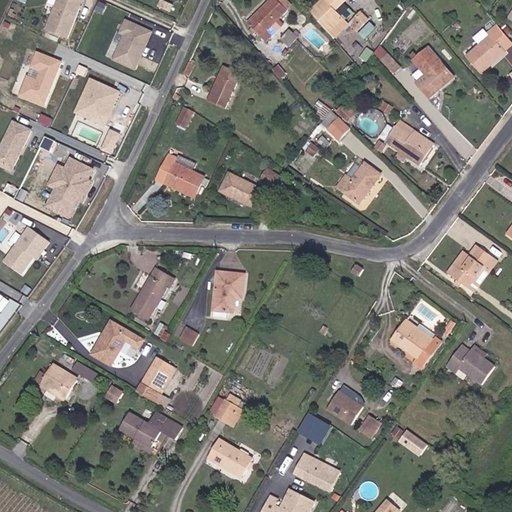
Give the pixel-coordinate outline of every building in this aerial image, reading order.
[(75,0),(58,0),(44,33),(66,43),(83,3),(75,0)] [(334,11),(323,0),(316,0),(305,10),(332,39),(347,26),(334,11)] [(323,0),(334,11),(345,0),(323,0)] [(247,26),(259,39),(286,14),(275,1),(247,26)] [(359,11),(355,16),(363,25),(368,21),(359,11)] [(363,25),(355,16),(348,22),(356,32),(363,25)] [(511,39),(511,35),(498,20),(489,28),(492,31),(468,52),(482,68),(511,39)] [(360,33),(367,39),(378,27),(372,21),(360,33)] [(144,46),(148,38),(124,26),(119,38),(123,40),(112,64),(132,73),(138,61),(136,60),(142,45),(144,46)] [(428,43),(418,53),(430,67),(424,72),(416,79),(431,96),(441,87),(437,82),(451,69),(428,43)] [(397,73),(404,66),(382,45),(375,52),(397,73)] [(412,58),(424,72),(430,67),(418,53),(412,58)] [(26,81),(18,100),(42,109),(59,66),(36,57),(30,72),(39,76),(36,85),(26,81)] [(223,68),(217,81),(221,83),(227,70),(223,68)] [(455,74),(451,69),(437,82),(441,87),(455,74)] [(221,111),(239,76),(227,70),(221,83),(217,81),(206,104),(221,111)] [(89,83),(74,116),(86,121),(88,115),(103,122),(109,108),(111,109),(117,96),(89,83)] [(355,112),(340,98),(334,106),(348,120),(355,112)] [(88,115),(86,121),(103,128),(111,109),(109,108),(103,122),(88,115)] [(191,113),(181,109),(174,126),(183,130),(191,113)] [(334,112),(323,124),(341,140),(352,128),(334,112)] [(405,127),(407,123),(399,117),(396,121),(405,127)] [(405,127),(396,121),(386,138),(422,161),(434,141),(407,123),(405,127)] [(30,135),(12,126),(3,144),(5,145),(3,150),(0,149),(0,168),(4,170),(5,169),(11,172),(18,158),(16,157),(18,152),(21,153),(30,135)] [(110,135),(101,153),(109,157),(118,139),(110,135)] [(52,149),(55,140),(46,137),(43,146),(52,149)] [(191,174),(191,172),(195,165),(176,155),(174,160),(172,165),(191,174)] [(172,185),(170,189),(192,199),(202,178),(191,172),(191,174),(172,165),(174,160),(167,156),(157,177),(172,185)] [(379,172),(365,161),(352,178),(346,173),(337,186),(357,201),(379,172)] [(69,163),(64,173),(68,175),(73,164),(69,163)] [(68,175),(64,173),(54,192),(58,194),(49,212),(67,221),(77,201),(79,202),(88,185),(85,183),(91,173),(73,164),(68,175)] [(259,179),(266,182),(271,170),(265,167),(259,179)] [(54,192),(64,173),(58,170),(48,189),(54,192)] [(284,176),(271,170),(266,182),(278,188),(284,176)] [(262,190),(230,175),(224,189),(234,194),(231,198),(247,206),(248,202),(255,205),(262,190)] [(172,185),(157,177),(155,182),(170,189),(172,185)] [(58,194),(54,192),(45,210),(49,212),(58,194)] [(27,231),(3,264),(20,276),(31,261),(39,251),(42,253),(47,246),(27,231)] [(466,252),(449,275),(455,279),(453,281),(458,284),(460,282),(464,285),(481,262),(489,267),(495,255),(474,241),(466,252)] [(444,271),(449,275),(466,252),(461,248),(444,271)] [(39,251),(31,261),(35,263),(42,253),(39,251)] [(472,289),(489,267),(481,262),(464,285),(472,289)] [(150,283),(147,281),(129,316),(145,324),(163,290),(166,292),(171,284),(154,275),(150,283)] [(239,299),(239,277),(212,276),(211,314),(230,315),(230,299),(239,299)] [(110,321),(94,351),(112,361),(124,337),(139,346),(143,338),(110,321)] [(413,334),(415,331),(404,324),(392,341),(403,348),(401,351),(416,361),(427,345),(413,334)] [(184,332),(178,343),(189,349),(195,338),(184,332)] [(460,364),(485,381),(498,362),(473,344),(471,348),(463,342),(448,364),(456,369),(460,364)] [(155,390),(169,365),(157,358),(151,367),(142,383),(155,390)] [(73,369),(95,382),(101,373),(79,359),(73,369)] [(40,385),(48,390),(50,387),(61,393),(59,395),(67,400),(78,381),(51,365),(40,385)] [(169,365),(155,390),(162,394),(171,378),(176,369),(169,365)] [(121,400),(126,390),(114,385),(109,394),(121,400)] [(57,398),(59,395),(61,393),(50,387),(48,390),(47,393),(57,398)] [(230,392),(227,398),(239,405),(242,399),(230,392)] [(339,392),(327,409),(351,425),(363,407),(339,392)] [(228,424),(239,405),(227,398),(216,418),(228,424)] [(245,408),(239,405),(228,424),(235,428),(245,408)] [(149,424),(131,414),(122,431),(138,440),(155,449),(164,432),(179,441),(185,429),(156,413),(149,424)] [(332,425),(309,413),(297,434),(320,447),(332,425)] [(382,424),(369,416),(360,430),(372,439),(382,424)] [(409,429),(400,441),(422,455),(430,444),(409,429)] [(158,453),(155,449),(138,440),(137,448),(156,458),(158,453)] [(214,460),(237,474),(239,471),(250,478),(260,461),(224,441),(214,460)] [(316,473),(320,465),(304,455),(299,464),(316,473)] [(316,473),(299,464),(294,474),(330,493),(339,475),(320,465),(316,473)] [(249,480),(250,478),(239,471),(237,474),(249,480)] [(269,497),(260,511),(309,511),(314,503),(290,491),(281,509),(274,506),(277,501),(269,497)] [(388,502),(378,511),(397,511),(398,511),(388,502)]
